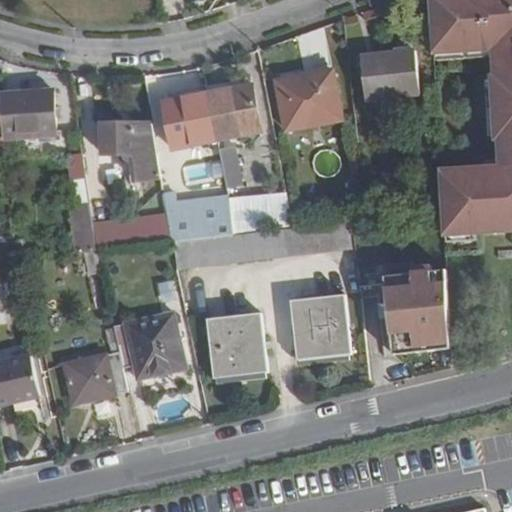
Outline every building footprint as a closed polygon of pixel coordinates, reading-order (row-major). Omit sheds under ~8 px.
[(511,0),(432,0),(435,55),(495,50),(496,76),(493,76),(497,140),(500,140),(501,163),(443,170),(447,237),(511,232),(511,0)] [(368,102),(422,96),(416,50),(363,56),(368,102)] [(344,121),(334,71),(277,81),(288,132),(344,121)] [(254,85),(207,94),(218,142),(227,187),(228,190),(246,187),(237,137),(263,133),(254,85)] [(55,91),(3,95),(5,139),(5,140),(58,136),(55,91)] [(165,104),(175,150),(218,142),(207,94),(165,104)] [(132,155),(137,182),(162,179),(153,124),(104,124),(105,155),(132,155)] [(93,215),(83,153),(69,156),(76,205),(71,206),(76,243),(61,246),(62,256),(86,253),(98,251),(99,251),(93,215)] [(439,187),(424,188),(425,204),(440,204),(439,187)] [(173,189),(164,190),(166,201),(178,200),(177,193),(174,193),(173,189)] [(288,195),(230,201),(237,236),(263,233),(294,229),(288,195)] [(212,202),(167,207),(173,242),(173,243),(237,236),(230,201),(212,202)] [(171,242),(173,242),(167,207),(167,205),(93,215),(99,251),(171,242)] [(294,229),(263,233),(268,260),(357,250),(353,222),(294,229)] [(173,242),(171,242),(177,271),(268,260),(263,233),(237,236),(173,243),(173,242)] [(12,242),(0,243),(0,264),(14,263),(12,242)] [(86,253),(90,275),(102,272),(98,251),(86,253)] [(451,351),(447,272),(433,273),(432,267),(419,268),(420,274),(392,275),(397,354),(451,351)] [(353,355),(347,297),(294,302),(300,360),(353,355)] [(269,373),(262,314),(211,320),(217,379),(269,373)] [(175,316),(115,328),(118,339),(121,354),(124,369),(136,366),(139,381),(187,371),(175,316)] [(115,327),(106,329),(109,341),(118,339),(115,328),(115,327)] [(66,366),(75,405),(130,394),(124,369),(121,354),(66,366)] [(0,364),(0,405),(41,397),(32,357),(0,364)]
